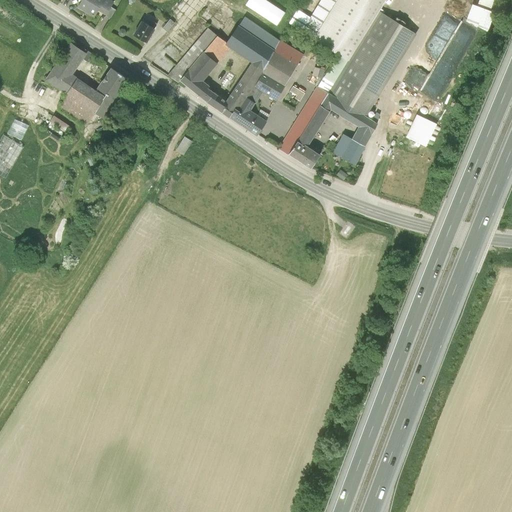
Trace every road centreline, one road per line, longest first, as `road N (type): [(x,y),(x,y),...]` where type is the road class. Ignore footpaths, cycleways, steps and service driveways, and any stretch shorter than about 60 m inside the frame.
road 1 (tertiary): [(26,0),(336,197),(431,229),(511,242)]
road 2 (motorway): [(511,84),(436,262),(345,511)]
road 3 (motorway): [(372,511),(511,150)]
road 4 (track): [(402,221),(380,312),(301,511)]
road 5 (track): [(0,91),(29,106),(33,68),(63,24)]
